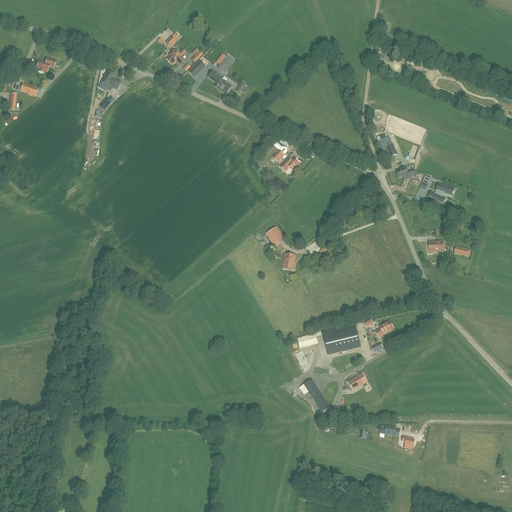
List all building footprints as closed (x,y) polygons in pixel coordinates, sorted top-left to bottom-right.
[(176,35),(172,39),(171,37),(166,43),(170,47),(175,42),(175,41),(179,38),(176,35)] [(196,49),(193,52),(199,59),(203,55),(196,49)] [(172,65),(176,62),(180,65),(184,60),(181,57),(185,53),(182,50),(178,55),(174,50),(166,59),(172,65)] [(224,74),(233,62),(221,52),(212,64),(224,74)] [(45,67),(48,68),(49,66),(54,68),(56,61),(47,59),(46,64),(45,67)] [(45,67),(46,64),(39,61),(37,69),(39,69),(38,72),(44,73),(45,71),(47,72),(48,68),(45,67)] [(194,66),(199,72),(205,67),(199,61),(194,66)] [(184,70),(193,79),(199,73),(193,67),(190,70),(187,67),(184,70)] [(208,78),(217,84),(221,79),(221,80),(222,78),(213,71),(208,78)] [(107,72),(102,82),(99,87),(102,89),(105,84),(108,86),(106,90),(107,90),(111,92),(113,88),(116,90),(120,83),(113,79),(114,76),(107,72)] [(217,84),(215,87),(222,92),(224,94),(225,94),(226,94),(231,87),(221,80),(221,79),(217,84)] [(239,85),(235,91),(240,95),(244,89),(246,86),(242,83),(239,86),(239,85)] [(38,89),(23,84),(21,91),(35,96),(38,89)] [(105,111),(114,100),(111,97),(108,100),(106,99),(99,107),(105,111)] [(386,147),(390,158),(397,155),(392,144),(386,147)] [(285,155),(280,151),(273,157),(278,162),(285,155)] [(292,172),(299,164),(294,159),(291,161),(288,159),(280,167),(285,172),(289,168),(292,172)] [(408,174),(408,173),(405,168),(401,169),(402,170),(396,172),(399,179),(403,177),(403,176),(408,174)] [(403,176),(403,177),(405,180),(414,177),(412,170),(412,171),(408,173),(408,174),(403,176)] [(426,175),(423,183),(428,185),(432,177),(426,175)] [(432,192),(429,196),(443,203),(445,198),(443,197),(444,193),(452,196),(454,188),(439,183),(437,190),(435,193),(432,192)] [(276,250),(286,243),(278,230),(267,236),(276,250)] [(429,252),(443,252),(443,242),(429,243),(429,252)] [(467,257),(468,250),(455,247),(454,254),(467,257)] [(334,262),(331,258),(332,256),(325,248),(319,253),(330,265),(334,262)] [(294,270),(295,256),(285,255),(283,269),(294,270)] [(389,331),(393,329),(389,322),(379,328),(380,330),(375,332),(379,338),(390,332),(389,331)] [(344,331),(326,334),(328,342),(346,338),(344,331)] [(358,339),(325,347),(327,357),(361,350),(358,339)] [(300,350),(318,345),(317,341),(299,346),(300,350)] [(374,353),(384,348),(382,342),(371,347),(374,353)] [(303,356),(301,363),(304,363),(308,364),(308,366),(314,367),(318,352),(306,349),(305,353),(305,357),(303,356)] [(294,358),(282,363),(285,370),(297,365),(294,358)] [(353,391),(367,382),(363,376),(357,379),(357,378),(348,383),(353,391)] [(322,412),(330,407),(312,380),(299,388),(304,396),(309,392),(322,412)] [(272,398),(274,400),(268,406),(275,413),(289,397),(282,391),(279,394),(277,392),(272,398)] [(301,411),(298,415),(307,419),(307,420),(312,423),(316,417),(308,413),(307,414),(301,411)] [(58,425),(55,424),(54,425),(49,425),(48,433),(53,434),(54,428),(57,428),(58,425)] [(399,437),(400,430),(395,430),(395,428),(385,426),(384,434),(399,437)] [(413,447),(414,441),(411,440),(411,439),(403,438),(402,442),(405,443),(405,445),(413,447)]
